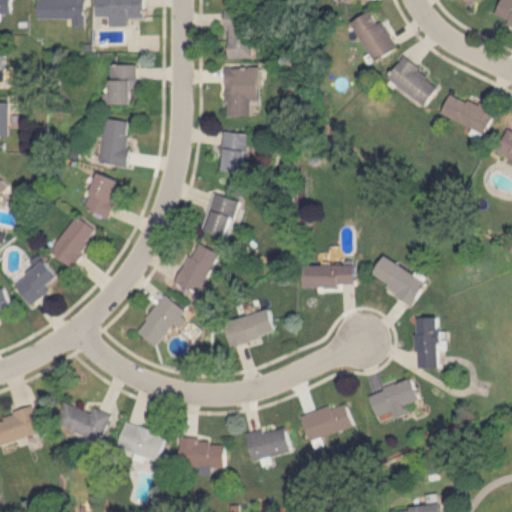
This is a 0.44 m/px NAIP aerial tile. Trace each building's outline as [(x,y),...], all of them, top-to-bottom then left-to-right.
[(0,0),(11,0),(11,9),(0,8),(0,0)] [(36,0),(83,0),(84,20),(74,21),(74,14),(37,15),(36,0)] [(99,0),(140,0),(141,13),(129,14),(129,21),(112,22),(111,10),(99,11),(99,0)] [(511,23),(511,0),(502,0),(495,16),(511,23)] [(228,4),(228,46),(253,46),(252,4),(228,4)] [(400,44),(377,59),(353,21),(372,8),(380,20),(384,18),(400,44)] [(425,105),(442,85),(408,56),(391,75),(425,105)] [(110,62),(108,103),(130,104),(131,83),(136,83),(137,63),(110,62)] [(228,64),(261,66),(258,116),(225,114),(228,64)] [(489,132),(497,108),(452,93),(444,117),(489,132)] [(0,95),(9,96),(8,131),(0,131),(0,95)] [(104,115),(130,119),(123,161),(97,157),(104,115)] [(223,129),(250,134),(242,177),(215,172),(223,129)] [(511,130),(510,129),(500,151),(511,156),(511,130)] [(97,171),(118,179),(105,212),(84,204),(97,171)] [(215,192),(202,238),(225,245),(239,198),(215,192)] [(78,212),(98,227),(72,263),(52,248),(78,212)] [(197,243),(218,255),(198,290),(177,279),(197,243)] [(385,254),(426,283),(412,302),(371,273),(385,254)] [(19,278),(32,298),(63,280),(50,259),(19,278)] [(300,263),(300,285),(357,283),(356,260),(300,263)] [(0,284),(0,306),(12,302),(4,283),(0,284)] [(166,293),(184,310),(154,343),(136,326),(166,293)] [(219,326),(226,346),(276,329),(269,308),(219,326)] [(417,317),(437,315),(441,365),(421,366),(417,317)] [(370,392),(379,415),(421,399),(412,376),(370,392)] [(303,415),(345,399),(355,422),(312,439),(303,415)] [(113,409),(101,440),(60,423),(69,401),(92,410),(95,402),(113,409)] [(0,419),(0,443),(41,430),(33,408),(0,419)] [(126,421),(168,435),(159,462),(118,448),(126,421)] [(247,433),(285,423),(291,446),(253,456),(247,433)] [(183,437),(181,463),(225,467),(227,440),(183,437)]
